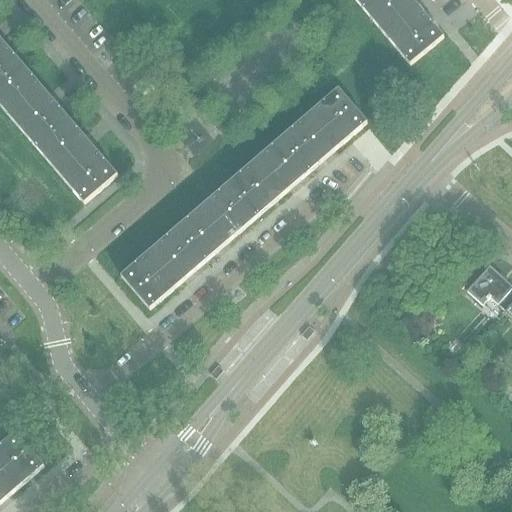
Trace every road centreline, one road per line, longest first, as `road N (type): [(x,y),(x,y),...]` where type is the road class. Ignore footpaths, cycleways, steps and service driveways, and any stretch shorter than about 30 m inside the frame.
road 1 (residential): [(31,0),(157,149),(162,167),(157,185),(36,289)]
road 2 (residential): [(86,396),(348,184),(392,202)]
road 3 (tertiary): [(159,477),(392,202)]
road 4 (tertiary): [(424,168),(511,76)]
road 5 (residential): [(86,396),(66,374),(36,289)]
